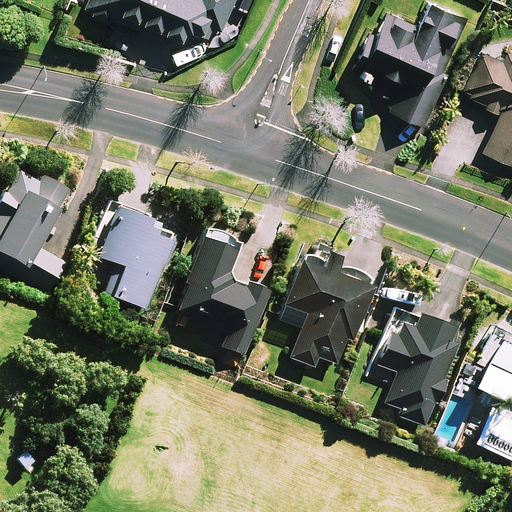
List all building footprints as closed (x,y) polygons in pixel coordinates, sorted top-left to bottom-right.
[(85,0),(80,13),(105,23),(111,18),(183,46),(188,32),(207,40),(211,32),(220,35),(234,0),(85,0)] [(464,21),(426,5),(416,28),(384,15),(361,71),(376,77),(370,92),(393,102),(388,114),(423,129),(443,79),(440,78),(449,55),(444,53),(452,34),(458,36),(464,21)] [(511,67),(479,54),(461,96),(500,113),(482,155),(511,167),(511,67)] [(37,251),(67,193),(41,180),(38,186),(14,173),(0,200),(0,272),(47,297),(64,265),(37,251)] [(160,226),(110,208),(101,231),(106,233),(97,260),(114,267),(103,297),(145,313),(172,238),(158,232),(160,226)] [(236,240),(202,229),(171,327),(194,334),(197,325),(225,334),(220,351),(242,358),(262,296),(222,283),(236,240)] [(338,262),(324,257),(320,266),(319,265),(318,264),(317,263),(316,262),(315,261),(314,261),(312,260),(311,259),(309,259),(308,259),(306,259),(305,259),(304,259),(302,259),(301,259),(283,310),(304,317),(288,361),(311,369),(315,360),(339,369),(367,291),(364,290),(366,283),(365,281),(363,279),(362,278),(360,276),(358,275),(355,274),(353,273),(351,272),(349,271),(346,271),(344,271),(341,271),(339,271),(337,271),(334,272),(338,262)] [(445,383),(440,381),(457,332),(415,317),(414,321),(392,313),(373,367),(394,374),(383,405),(399,411),(396,419),(424,428),(431,408),(436,409),(445,383)] [(511,339),(481,327),(470,353),(486,359),(472,392),(491,401),(470,448),(511,466),(511,339)]
